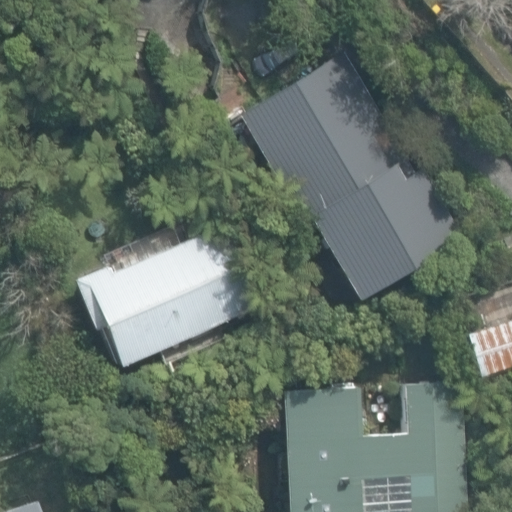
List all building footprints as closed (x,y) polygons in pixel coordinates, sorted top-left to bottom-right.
[(302,220),(347,299),(457,236),(417,165),(409,170),(346,61),(339,49),(318,61),(230,112),(295,224),(302,220)] [(93,330),(111,370),(258,306),(254,299),(278,289),(257,241),(230,253),(218,226),(181,242),(172,220),(90,256),(95,267),(65,279),(88,332),(93,330)] [(511,314),(457,331),(470,376),(511,363),(511,314)] [(275,388),(280,511),(462,511),(456,380),(396,383),(398,432),(354,434),(351,384),(275,388)] [(38,511),(36,503),(6,511),(38,511)]
